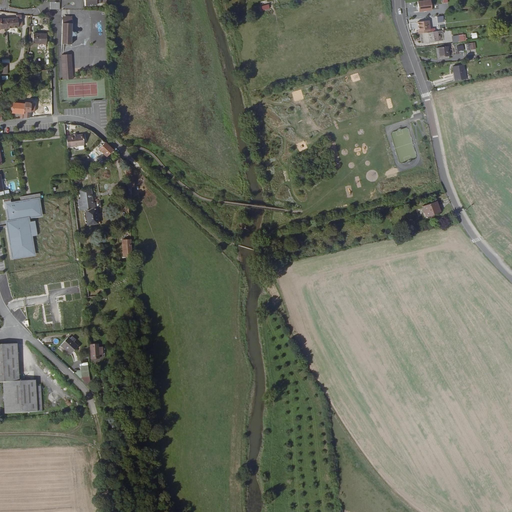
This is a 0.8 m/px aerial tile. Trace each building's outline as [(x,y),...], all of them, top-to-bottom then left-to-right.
[(59,0),(50,0),(50,9),(59,10),(59,0)] [(433,10),(432,1),(419,2),(419,11),(433,10)] [(21,20),(22,15),(16,16),(16,19),(6,20),(7,29),(18,28),(18,27),(22,27),(21,20)] [(64,43),(74,44),(74,20),(73,18),(71,16),(70,16),(68,16),(65,19),(65,21),(64,43)] [(422,33),(431,32),(429,21),(418,22),(419,32),(420,34),(422,33)] [(422,33),(423,43),(438,42),(437,32),(431,32),(422,33)] [(46,44),(46,34),(33,34),(33,44),(46,44)] [(448,46),(436,48),(437,58),(448,57),(448,56),(450,56),(448,46)] [(63,80),(73,80),(72,55),(62,56),(63,80)] [(462,67),(452,69),(454,84),(464,82),(462,67)] [(25,103),(25,98),(19,97),(18,103),(13,103),(12,113),(20,114),(20,119),(24,119),(25,103)] [(66,137),(67,146),(84,145),(83,134),(77,135),(74,135),(66,136),(66,137)] [(107,159),(112,152),(105,145),(100,152),(107,159)] [(91,208),(90,189),(79,190),(80,199),(77,199),(78,210),(84,209),(85,224),(95,223),(94,208),(91,208)] [(8,206),(10,221),(28,218),(41,215),(39,201),(41,201),(40,194),(21,197),(21,203),(8,206)] [(441,212),(438,202),(423,206),(426,217),(441,212)] [(28,218),(10,221),(11,226),(29,223),(28,218)] [(29,223),(11,226),(8,226),(14,258),(34,255),(29,223)] [(129,247),(121,248),(123,264),(131,263),(129,247)] [(70,355),(78,347),(68,338),(61,346),(70,355)] [(20,383),(18,346),(0,346),(0,385),(4,385),(5,415),(37,413),(36,382),(20,383)] [(96,358),(89,359),(89,369),(97,368),(96,358)] [(79,367),(79,371),(77,371),(77,379),(88,378),(87,366),(79,367)]
